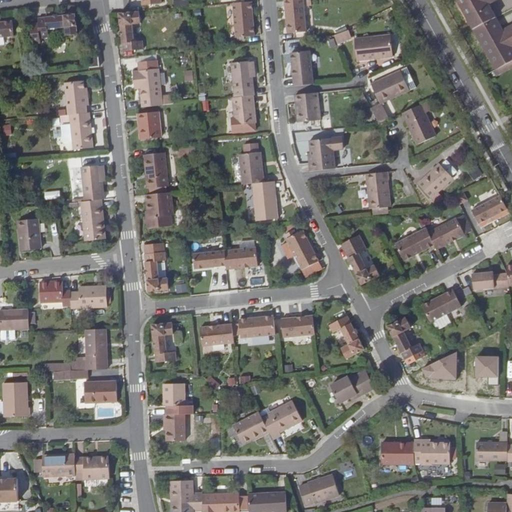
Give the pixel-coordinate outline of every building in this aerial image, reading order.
[(306,32),(302,0),(283,0),(285,17),(288,17),(289,21),(286,21),(287,33),(306,32)] [(457,0),(473,28),(495,16),(488,3),(494,0),(457,0)] [(253,19),(252,1),(233,3),(236,37),(255,36),(254,24),(252,24),(251,20),(253,19)] [(129,13),(119,14),(123,52),(143,49),(142,41),(133,42),(132,24),(140,23),(139,12),(129,13)] [(78,35),(76,15),(40,19),(40,23),(33,24),(35,44),(42,43),(42,38),(49,38),(48,30),(66,28),(66,36),(78,35)] [(495,16),(473,28),(496,69),(497,69),(506,64),(511,60),(511,25),(503,30),(495,16)] [(0,37),(4,37),(13,36),(11,22),(0,22),(0,37)] [(348,30),(334,36),(337,45),(352,39),(348,30)] [(378,55),(378,58),(393,56),(390,35),(355,39),(357,60),(374,58),(373,56),(378,55)] [(294,86),(313,84),(309,50),(308,44),(301,45),(302,51),(290,52),(293,78),(294,86)] [(88,69),(98,67),(98,61),(97,56),(87,57),(88,69)] [(245,63),(248,62),(248,61),(230,63),(233,89),(251,87),(250,78),(247,78),(245,63)] [(506,64),(497,69),(500,74),(509,69),(506,64)] [(140,88),(143,107),(162,105),(161,97),(158,70),(133,72),(135,85),(140,84),(140,88)] [(192,71),(184,71),(184,82),(193,82),(192,71)] [(373,84),(381,103),(410,90),(401,71),(373,84)] [(65,84),(69,116),(70,116),(86,114),(86,106),(84,90),(83,82),(65,84)] [(251,87),(233,89),(234,98),(252,96),(251,87)] [(320,120),(317,93),(295,95),(295,103),(299,103),(301,122),(320,120)] [(161,97),(162,105),(174,104),(173,96),(161,97)] [(234,98),(232,98),(235,126),(255,124),(252,96),(234,98)] [(375,117),(379,123),(389,119),(381,103),(371,109),(375,117)] [(435,137),(420,104),(401,113),(417,145),(435,137)] [(370,120),(375,117),(371,109),(365,112),(370,120)] [(105,112),(92,112),(92,125),(105,124),(105,112)] [(161,138),(158,112),(137,114),(138,124),(140,124),(142,139),(161,138)] [(86,114),(70,116),(74,150),(93,148),(90,114),(86,114)] [(3,136),(11,135),(10,125),(2,126),(3,136)] [(200,133),(199,126),(191,127),(192,134),(200,133)] [(310,171),(335,168),(332,139),(310,141),(312,162),(309,163),(310,171)] [(241,155),(258,153),(257,145),(240,147),(241,155)] [(148,189),(149,189),(167,187),(168,187),(165,153),(145,156),(148,189)] [(239,156),(242,185),(252,184),(263,183),(260,153),(241,155),(239,156)] [(453,153),(450,163),(460,166),(462,156),(453,153)] [(453,179),(439,164),(417,184),(430,199),(434,203),(441,197),(437,193),(453,179)] [(100,166),(81,168),(85,202),(101,200),(104,200),(102,180),(99,180),(98,168),(100,167),(100,166)] [(468,172),(474,180),(482,175),(477,167),(468,172)] [(388,179),(387,172),(365,174),(366,184),(369,209),(372,209),(372,211),(380,210),(380,208),(388,207),(390,207),(389,200),(387,200),(386,190),(388,190),(387,179),(388,179)] [(272,202),(269,182),(263,183),(252,184),(257,221),(278,219),(276,202),(272,202)] [(150,195),(146,195),(148,219),(146,219),(147,230),(172,228),(171,217),(173,217),(170,193),(168,193),(150,195)] [(493,217),(507,209),(500,196),(473,211),(480,224),(489,219),(488,217),(492,215),(493,217)] [(101,200),(85,202),(81,202),(82,205),(84,237),(85,242),(105,239),(101,200)] [(467,233),(459,218),(457,219),(465,234),(467,233)] [(435,245),(437,250),(452,242),(451,240),(455,238),(456,240),(466,235),(465,234),(457,219),(429,233),(435,245)] [(38,221),(17,222),(20,252),(40,250),(38,221)] [(420,253),(435,245),(429,233),(426,228),(396,245),(405,261),(415,256),(414,253),(418,251),(420,253)] [(292,231),(284,235),(302,270),(318,262),(302,231),(294,236),(292,231)] [(345,252),(363,285),(380,276),(375,266),(368,270),(359,255),(367,250),(363,242),(359,237),(342,246),(345,252)] [(144,246),(145,255),(165,253),(164,244),(144,246)] [(226,267),(226,270),(237,269),(237,267),(241,267),(242,269),(257,267),(257,263),(255,252),(255,249),(224,252),(226,267)] [(226,267),(224,252),(193,254),(195,270),(211,268),(211,266),(215,266),(215,268),(226,267)] [(165,253),(145,255),(149,293),(168,291),(167,280),(159,280),(157,262),(165,262),(165,253)] [(488,275),(487,272),(471,274),(473,290),(508,286),(507,273),(493,275),(488,275)] [(71,293),(71,292),(64,292),(63,282),(41,282),(41,303),(63,302),(63,307),(71,307),(71,293)] [(177,294),(188,292),(186,284),(176,285),(177,294)] [(71,307),(71,309),(108,308),(107,287),(80,288),(80,293),(71,293),(71,307)] [(438,297),(422,305),(431,322),(461,306),(452,290),(442,295),(444,297),(440,299),(438,297)] [(28,328),(27,309),(0,310),(0,340),(3,341),(3,339),(11,339),(11,340),(14,340),(16,339),(15,335),(14,335),(14,329),(28,328)] [(275,334),(273,316),(255,317),(255,320),(251,320),(250,318),(238,319),(240,338),(275,334)] [(283,337),(315,334),(313,316),(303,316),(303,319),(298,319),(298,317),(282,319),(283,337)] [(363,349),(346,316),(329,324),(333,332),(340,329),(348,344),(341,348),(346,358),(363,349)] [(405,317),(387,326),(404,360),(422,351),(418,343),(410,346),(403,331),(410,327),(405,317)] [(172,333),(171,322),(152,323),(155,361),(175,360),(174,351),(165,351),(164,334),(172,333)] [(233,342),(232,323),(221,324),(221,327),(216,328),(216,325),(200,327),(202,346),(233,342)] [(88,370),(108,369),(106,328),(97,329),(88,329),(86,329),(87,370),(88,370)] [(458,351),(423,369),(427,379),(457,380),(458,351)] [(500,357),(475,356),(474,378),(499,378),(500,357)] [(367,390),(374,387),(364,369),(358,372),(367,390)] [(70,370),(55,371),(56,379),(71,378),(70,370)] [(88,377),(88,370),(87,370),(70,370),(71,378),(88,377)] [(359,394),(367,390),(358,372),(350,376),(349,374),(332,383),(341,400),(350,395),(358,391),(359,394)] [(209,375),(205,380),(216,388),(220,383),(209,375)] [(25,383),(3,384),(4,406),(5,419),(29,418),(29,409),(27,409),(25,383)] [(108,385),(108,383),(84,384),(85,404),(117,403),(117,385),(108,385)] [(176,405),(184,405),(183,384),(163,384),(163,406),(176,405)] [(268,431),(272,439),(280,435),(278,432),(300,420),(291,402),(261,417),(268,431)] [(268,431),(261,417),(258,412),(232,425),(240,443),(253,437),(253,438),(268,431)] [(166,414),(166,430),(166,440),(184,440),(184,413),(166,414)] [(421,440),(414,440),(414,445),(413,463),(450,463),(449,444),(431,444),(421,443),(421,440)] [(406,463),(413,463),(414,445),(406,444),(406,443),(381,443),(381,464),(406,464),(406,463)] [(507,444),(477,443),(477,460),(507,461),(507,444)] [(75,475),(74,459),(73,455),(41,457),(41,459),(42,471),(42,477),(75,475)] [(75,475),(75,480),(108,479),(107,457),(74,459),(75,475)] [(35,472),(42,471),(41,459),(34,459),(35,472)] [(439,475),(439,467),(428,467),(429,475),(439,475)] [(339,494),(332,474),(308,482),(308,483),(298,486),(305,505),(314,502),(314,503),(339,494)] [(19,477),(0,478),(0,500),(20,499),(19,477)] [(191,511),(191,510),(190,492),(190,481),(170,482),(170,511),(191,511)] [(248,508),(248,511),(272,511),(285,511),(283,490),(247,493),(247,494),(248,508)] [(201,494),(201,492),(190,492),(191,510),(202,510),(201,494)] [(202,510),(201,511),(218,511),(239,511),(239,509),(238,495),(238,493),(201,494),(202,510)] [(238,495),(239,509),(248,508),(247,494),(238,495)] [(488,511),(506,511),(507,503),(488,504),(488,511)]
